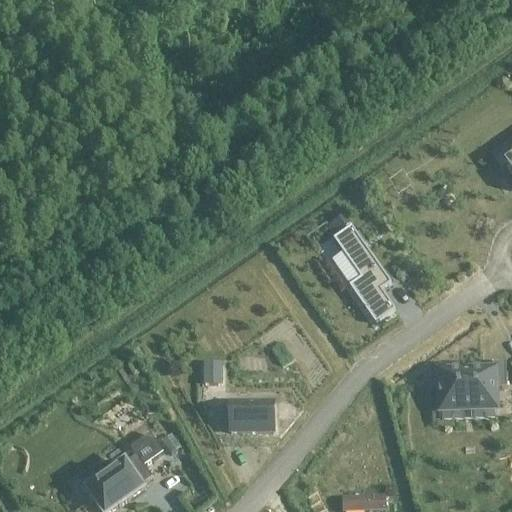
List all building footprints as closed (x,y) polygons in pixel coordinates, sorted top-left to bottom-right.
[(344,216),(329,226),(335,234),(349,224),(344,216)] [(343,254),(332,262),(350,289),(376,326),(395,312),(382,293),(391,286),(352,229),(334,242),(343,254)] [(222,364),(203,364),(203,385),(222,385),(222,364)] [(440,374),(441,411),(495,409),(495,390),(507,390),(505,364),(492,365),(493,372),(440,374)] [(230,405),(230,435),(274,435),(274,405),(230,405)] [(150,436),(131,449),(137,458),(144,468),(163,455),(150,436)] [(137,458),(87,493),(100,511),(113,511),(118,509),(119,510),(131,501),(130,501),(143,491),(141,488),(152,480),(144,468),(137,458)]
